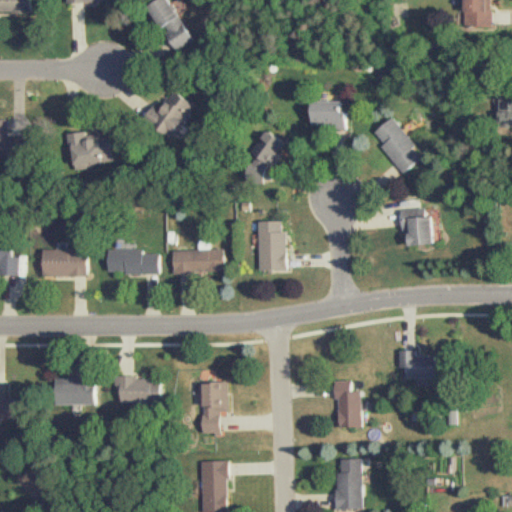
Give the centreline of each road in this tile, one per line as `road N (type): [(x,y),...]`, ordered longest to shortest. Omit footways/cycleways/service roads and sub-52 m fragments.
road 1 (residential): [(511,299),(426,300),(231,328),(0,329)]
road 2 (residential): [(283,324),(289,511)]
